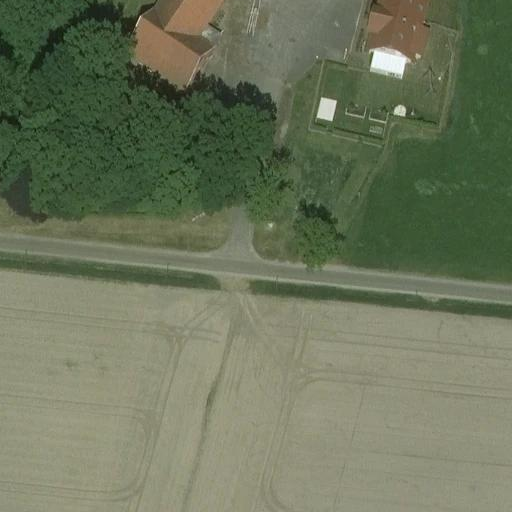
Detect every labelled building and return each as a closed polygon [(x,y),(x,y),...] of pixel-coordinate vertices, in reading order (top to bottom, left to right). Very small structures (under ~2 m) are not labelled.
[(133,0),(83,0),(69,22),(123,59),(154,14),(133,0)] [(123,59),(182,99),(223,39),(207,28),(226,0),(163,0),(154,14),(123,59)] [(400,0),(400,1),(395,0),(382,0),(378,20),(374,19),(369,38),(373,39),(369,56),(411,66),(413,58),(420,60),(426,37),(418,35),(426,0),(400,0)] [(298,87),(271,200),(318,211),(334,148),(345,151),(372,157),(380,124),(341,114),(345,98),(298,87)] [(211,171),(188,160),(174,190),(198,200),(211,171)]
